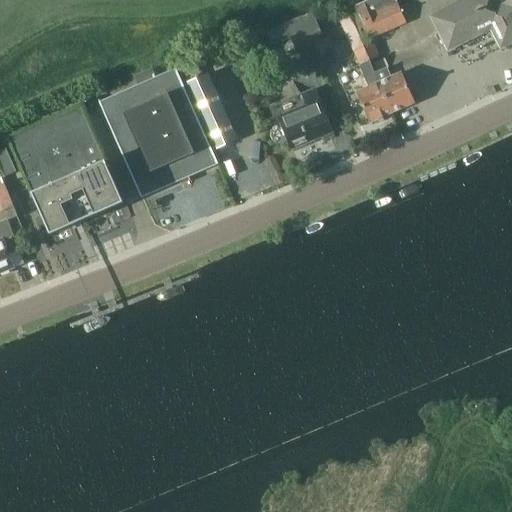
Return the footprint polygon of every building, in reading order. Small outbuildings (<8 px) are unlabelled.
[(341,0),(342,0),(363,48),(371,44),(369,40),(406,23),(396,0),(368,0),(355,6),(353,0),(341,0)] [(461,0),(429,16),(447,51),(490,30),(500,50),(511,44),(511,19),(502,0),(461,0)] [(511,0),(502,0),(511,19),(511,0)] [(324,38),(313,12),(296,19),(308,45),(324,38)] [(308,45),(296,19),(265,32),(271,46),(290,38),(295,50),(308,45)] [(370,63),(379,59),(373,45),(364,49),(370,63)] [(370,63),(364,49),(354,53),(360,67),(370,63)] [(384,58),(364,67),(387,117),(414,105),(400,75),(393,78),(384,58)] [(364,67),(336,78),(360,129),(387,117),(364,67)] [(100,105),(141,198),(216,164),(176,72),(100,105)] [(214,149),(238,139),(209,72),(185,82),(214,149)] [(293,150),(333,134),(315,91),(269,110),(276,128),(282,125),(293,150)] [(11,138),(24,171),(52,235),(125,203),(84,107),(11,138)] [(6,148),(0,151),(0,166),(5,178),(17,172),(6,148)] [(0,211),(13,206),(4,184),(0,185),(0,211)] [(0,273),(14,268),(8,251),(18,247),(8,220),(0,223),(0,273)]
